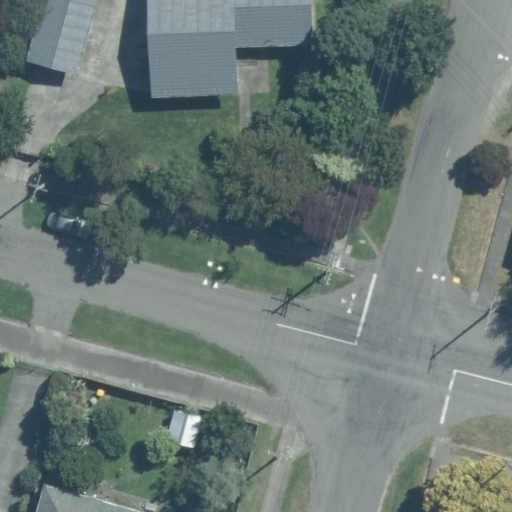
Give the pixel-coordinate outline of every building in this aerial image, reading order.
[(104,0),(49,0),(33,63),(84,77),(104,0)] [(319,0),(154,0),(157,96),(244,94),(243,51),(320,49),(319,0)] [(31,55),(0,54),(0,84),(30,86),(31,55)] [(177,409),(176,413),(169,445),(200,452),(208,416),(177,409)] [(136,511),(49,490),(43,511),(136,511)] [(226,511),(230,499),(203,493),(198,511),(226,511)]
